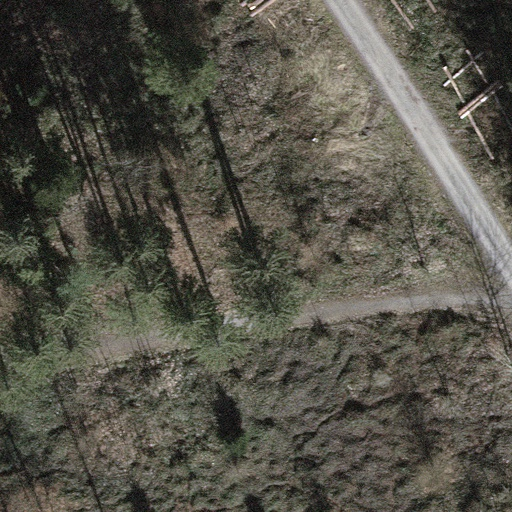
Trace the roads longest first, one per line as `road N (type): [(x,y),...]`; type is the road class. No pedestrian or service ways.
road 1 (track): [(511,286),(0,357)]
road 2 (track): [(347,0),(511,255)]
